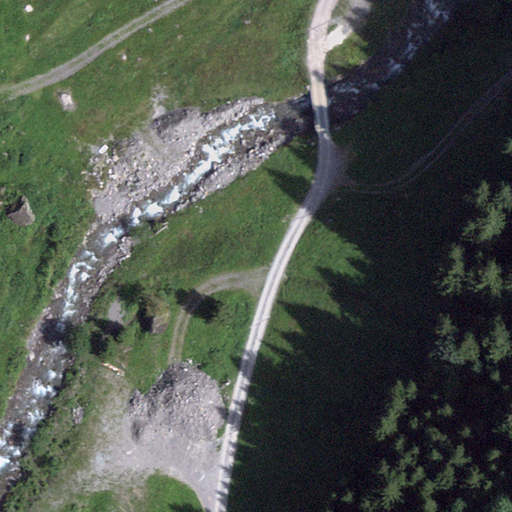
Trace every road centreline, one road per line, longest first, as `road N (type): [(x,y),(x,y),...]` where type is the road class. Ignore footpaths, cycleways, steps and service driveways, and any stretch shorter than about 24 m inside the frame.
road 1 (track): [(319,189),(281,262),(247,368),(217,511)]
road 2 (track): [(219,501),(171,426),(176,334),(207,284),(274,283)]
road 3 (track): [(319,189),(390,188),(511,70)]
road 4 (track): [(327,0),(316,49),(324,132),(319,189)]
